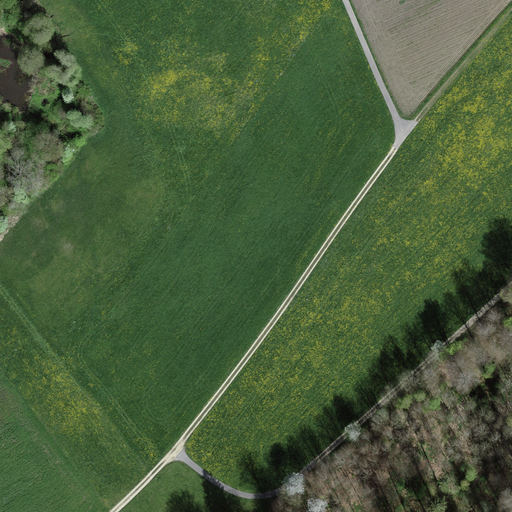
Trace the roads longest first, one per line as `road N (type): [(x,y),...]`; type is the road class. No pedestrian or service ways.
road 1 (track): [(175,451),(402,135),(343,0)]
road 2 (track): [(175,451),(233,491),(261,496),(284,488),(511,285)]
road 3 (track): [(402,135),(511,14)]
